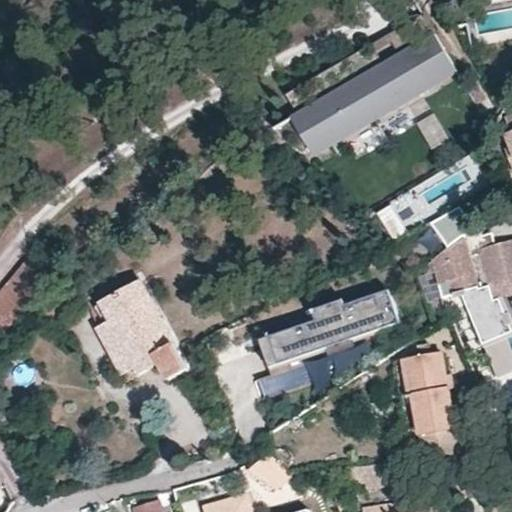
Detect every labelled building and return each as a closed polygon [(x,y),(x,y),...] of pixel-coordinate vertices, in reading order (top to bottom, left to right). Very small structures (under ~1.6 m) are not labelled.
[(437,31),(294,119),(318,159),(462,74),(437,31)] [(295,112),(310,103),(300,87),(285,96),(295,112)] [(416,120),(428,144),(446,136),(434,111),(416,120)] [(393,201),(405,222),(423,212),(411,191),(393,201)] [(393,206),(380,213),(398,245),(411,237),(393,206)] [(511,235),(486,242),(487,247),(471,251),(466,237),(425,260),(426,266),(432,265),(436,283),(451,279),(454,292),(460,290),(480,285),(481,287),(487,285),(497,282),(511,278),(511,235)] [(0,340),(0,341),(9,330),(0,322),(0,305),(31,267),(27,263),(0,295),(0,340)] [(49,280),(31,267),(0,305),(0,322),(9,330),(49,280)] [(511,278),(497,282),(501,294),(511,291),(511,278)] [(451,279),(436,283),(440,295),(454,292),(451,279)] [(140,283),(89,311),(125,376),(135,370),(138,376),(160,364),(169,380),(188,370),(171,340),(140,283)] [(480,285),(460,290),(496,377),(511,370),(511,353),(504,334),(511,331),(497,297),(493,299),(487,285),(481,287),(480,285)] [(318,319),(260,341),(271,368),(407,317),(395,287),(346,305),(343,299),(315,310),(318,319)] [(403,361),(410,396),(413,396),(421,435),(457,429),(442,353),(432,355),(429,343),(418,346),(420,357),(403,361)] [(125,376),(127,381),(138,376),(135,370),(125,376)] [(461,456),(457,429),(439,432),(443,459),(461,456)] [(277,489),(293,477),(270,455),(248,472),(277,489)] [(470,462),(467,461),(439,462),(441,495),(471,494),(470,462)] [(375,481),(372,465),(349,468),(351,483),(375,481)] [(255,511),(250,494),(208,505),(209,511),(255,511)] [(431,511),(430,497),(363,508),(363,511),(431,511)] [(158,502),(135,509),(135,511),(170,511),(169,505),(160,508),(158,502)]
